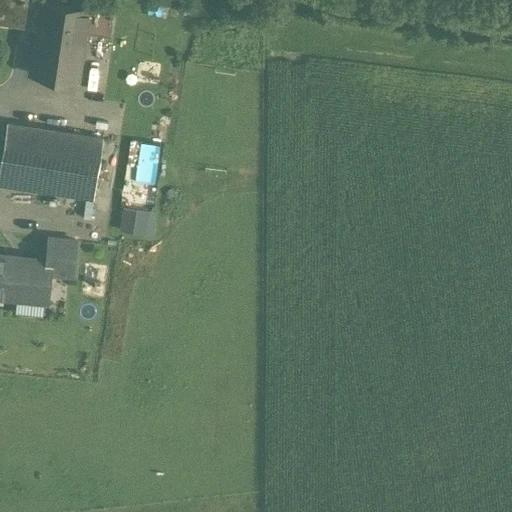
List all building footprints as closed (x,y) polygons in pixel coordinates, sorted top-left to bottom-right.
[(85,12),(40,5),(40,0),(0,0),(0,22),(32,27),(30,37),(80,45),(85,12)] [(80,45),(30,37),(24,73),(74,81),(80,45)] [(102,135),(7,121),(0,165),(0,181),(93,196),(102,135)] [(141,177),(159,180),(164,142),(145,140),(141,177)] [(159,232),(161,208),(126,205),(123,229),(159,232)] [(48,260),(0,255),(0,294),(45,299),(48,260)]
